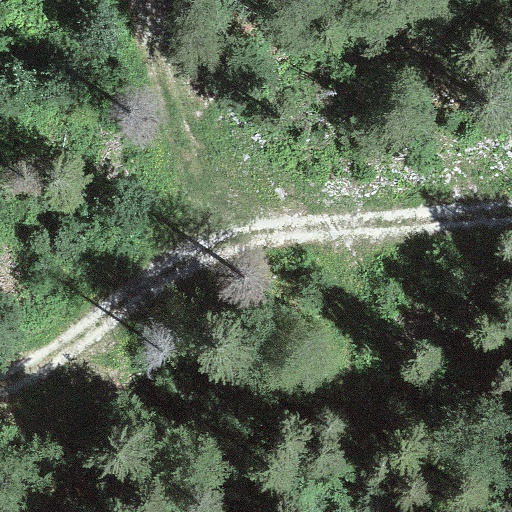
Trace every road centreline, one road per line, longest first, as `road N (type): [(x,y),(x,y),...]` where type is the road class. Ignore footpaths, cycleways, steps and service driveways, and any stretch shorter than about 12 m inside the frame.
road 1 (track): [(0,380),(215,239),(172,0)]
road 2 (track): [(215,239),(511,209)]
